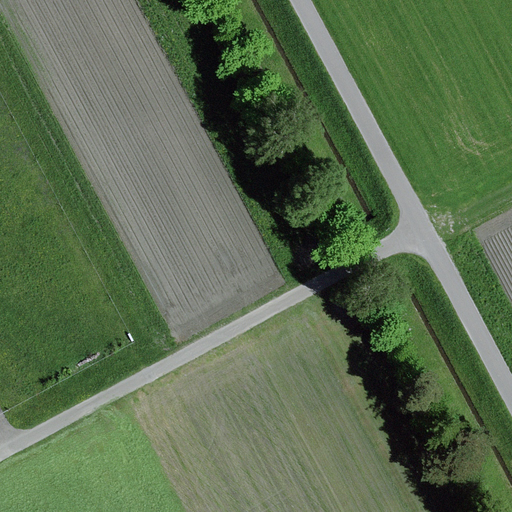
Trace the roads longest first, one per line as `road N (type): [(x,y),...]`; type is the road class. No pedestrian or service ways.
road 1 (track): [(418,229),(0,452)]
road 2 (track): [(511,404),(296,0)]
